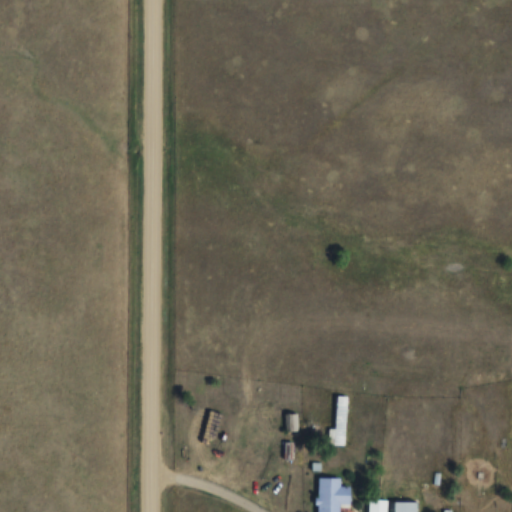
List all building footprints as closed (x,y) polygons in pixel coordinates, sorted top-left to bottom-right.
[(329,430),(329,446),(347,447),(347,397),(337,397),(337,430),(329,430)] [(286,415),(286,432),(299,432),(299,415),(286,415)] [(352,488),(341,488),(341,479),(318,479),(318,511),(340,511),(340,507),(351,507),(352,488)] [(387,511),(387,501),(369,501),(368,511),(387,511)] [(417,511),(417,503),(393,503),(393,511),(417,511)]
